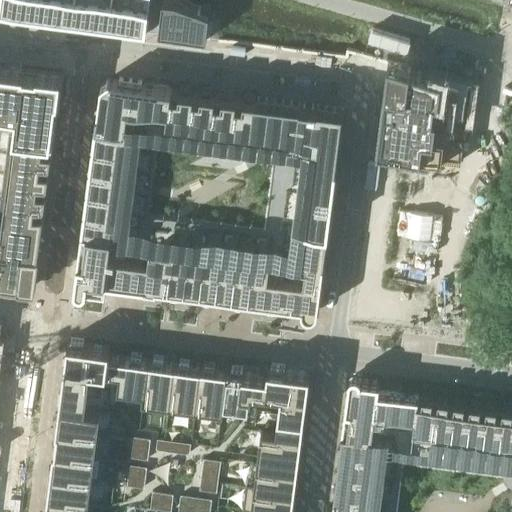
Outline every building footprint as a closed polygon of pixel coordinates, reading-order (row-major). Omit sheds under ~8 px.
[(0,0),(0,12),(17,15),(18,15),(22,15),(36,17),(37,0),(0,0)] [(37,0),(36,17),(49,18),(49,19),(53,19),(53,20),(55,20),(71,22),(72,22),(74,0),(37,0)] [(74,0),(72,22),(73,22),(89,24),(91,25),(91,24),(94,25),(94,24),(107,26),(108,26),(111,0),(74,0)] [(111,0),(108,26),(109,26),(122,28),(125,29),(127,29),(144,31),(144,32),(145,32),(149,0),(111,0)] [(162,0),(162,4),(158,33),(174,35),(176,35),(206,39),(209,11),(201,8),(200,7),(198,7),(177,0),(162,0)] [(0,279),(36,284),(63,72),(0,63),(0,279)] [(449,171),(459,94),(376,70),(364,160),(449,171)] [(79,255),(78,257),(78,260),(74,286),(75,287),(75,288),(76,289),(77,289),(77,290),(78,290),(79,291),(80,291),(81,291),(82,291),(83,290),(84,290),(85,289),(86,289),(86,288),(87,287),(88,287),(89,288),(89,287),(93,288),(94,288),(96,288),(96,289),(97,289),(97,287),(101,288),(101,289),(102,289),(104,289),(104,290),(105,290),(105,288),(105,284),(106,284),(106,283),(105,283),(106,280),(145,285),(144,287),(167,290),(167,291),(168,292),(168,293),(169,294),(169,295),(170,296),(171,296),(172,297),(173,297),(174,297),(175,297),(176,297),(177,297),(178,297),(179,296),(180,296),(181,295),(182,294),(182,293),(183,292),(183,291),(183,290),(186,291),(189,291),(189,293),(199,294),(199,295),(200,296),(200,297),(201,298),(201,299),(202,300),(203,301),(204,301),(205,301),(206,301),(207,302),(208,302),(208,301),(209,301),(210,301),(211,300),(212,300),(213,299),(214,298),(214,297),(215,297),(215,296),(215,294),(221,295),(221,297),(231,298),(232,299),(232,300),(232,301),(233,302),(233,303),(234,304),(235,304),(236,305),(237,305),(238,306),(239,306),(240,306),(241,305),(242,305),(243,305),(244,304),(245,303),(246,303),(246,302),(247,301),(247,300),(247,299),(253,299),(253,301),(263,302),(263,303),(264,304),(264,305),(265,306),(265,307),(266,308),(267,308),(268,309),(269,309),(270,310),(271,310),(272,310),(273,310),(274,309),(275,309),(276,308),(277,308),(278,307),(279,306),(279,305),(279,304),(280,303),(284,303),(286,304),(285,305),(295,306),(302,307),(302,309),(303,310),(303,311),(304,312),(304,313),(305,313),(306,314),(307,314),(308,314),(309,315),(310,315),(312,314),(313,314),(314,314),(315,313),(315,312),(316,312),(317,311),(317,310),(318,309),(318,308),(318,307),(319,295),(320,288),(322,277),(324,262),(328,230),(331,207),(329,207),(330,203),(331,203),(332,192),(331,192),(332,188),(333,188),(336,165),(336,163),(338,149),(339,143),(339,141),(339,135),(339,134),(340,135),(340,133),(341,126),(341,125),(342,118),(342,116),(343,109),(343,110),(344,108),(342,108),(335,107),(333,106),(333,107),(327,106),(325,105),(325,106),(318,105),(317,104),(317,105),(314,105),(314,104),(312,104),(305,103),(303,103),(300,103),(300,102),(299,102),(299,103),(292,102),(292,101),(290,101),(290,102),(284,101),(284,100),(282,100),(275,100),(275,99),(274,99),(267,99),(267,98),(265,98),(259,97),(257,97),(256,97),(254,94),(245,93),(243,96),(234,94),(233,91),(223,90),(221,93),(213,92),(211,89),(202,87),(200,90),(192,89),(190,86),(181,84),(180,86),(178,87),(172,87),(172,86),(159,84),(159,85),(142,83),(142,80),(140,79),(132,78),(129,78),(122,77),(119,77),(119,80),(108,78),(101,84),(97,112),(95,124),(96,124),(94,138),(93,142),(91,159),(90,163),(88,181),(88,185),(85,202),(85,206),(83,223),(82,228),(81,237),(80,238),(81,238),(80,243),(80,246),(79,246),(79,247),(80,247),(79,251),(79,254),(78,254),(78,255),(79,255)] [(378,304),(420,305),(421,294),(378,293),(378,304)] [(15,336),(6,335),(4,350),(13,351),(15,336)] [(65,362),(65,365),(90,368),(90,369),(91,369),(105,371),(107,354),(108,354),(109,346),(83,343),(83,339),(71,338),(70,341),(68,341),(66,354),(65,362)] [(107,354),(105,371),(119,373),(117,389),(127,390),(143,392),(145,392),(149,359),(141,358),(142,354),(131,352),(131,357),(108,354),(107,354)] [(143,392),(142,400),(168,403),(170,403),(175,363),(163,361),(164,356),(154,355),(153,360),(149,359),(145,392),(143,392)] [(168,403),(168,407),(194,411),(196,411),(197,407),(196,407),(201,366),(189,365),(189,360),(180,358),(179,363),(175,363),(170,403),(168,403)] [(201,366),(196,407),(197,407),(223,410),(224,402),(222,402),(227,369),(214,368),(215,363),(214,363),(204,362),(204,366),(201,366)] [(269,375),(266,392),(281,394),(281,392),(306,396),(307,392),(308,387),(310,372),(309,372),(285,369),(285,365),(271,363),(271,367),(268,367),(267,375),(269,375)] [(62,385),(59,405),(85,408),(85,406),(90,369),(90,368),(65,365),(63,379),(62,385)] [(227,369),(222,402),(224,402),(231,403),(249,406),(250,406),(252,390),(266,392),(269,375),(267,375),(242,371),(243,367),(232,365),(231,370),(227,369)] [(511,511),(511,402),(503,402),(502,406),(501,405),(497,405),(497,401),(487,400),(486,404),(485,403),(481,403),(481,399),(471,398),(470,401),(469,401),(465,401),(465,397),(455,396),(454,399),(453,399),(449,399),(449,395),(439,393),(438,397),(437,397),(433,397),(433,393),(423,391),(422,395),(419,395),(418,395),(385,391),(381,390),(378,390),(378,389),(379,389),(379,388),(378,388),(379,384),(379,383),(379,381),(377,381),(377,380),(376,380),(376,381),(372,380),(371,380),(369,380),(369,379),(368,379),(368,380),(363,379),(349,377),(347,396),(346,402),(345,401),(345,402),(346,402),(346,406),(345,406),(345,407),(345,410),(345,411),(344,415),(344,416),(344,419),(344,418),(343,419),(344,419),(343,424),(343,425),(342,431),(341,431),(341,433),(342,433),(342,435),(341,440),(341,442),(340,441),(340,443),(341,443),(340,451),(339,451),(339,453),(339,454),(338,462),(338,463),(337,463),(337,465),(338,465),(337,473),(336,473),(336,474),(337,475),(336,476),(336,483),(335,484),(334,486),(335,486),(334,494),(333,494),(333,496),(334,496),(334,497),(333,505),(333,506),(332,506),(331,511),(330,511),(511,511)] [(276,431),(276,432),(301,435),(304,414),(305,411),(305,407),(306,396),(281,392),(281,394),(278,414),(276,430),(276,431)] [(59,405),(56,427),(97,433),(100,408),(85,406),(85,408),(59,405)] [(55,437),(54,450),(94,455),(94,454),(97,433),(56,427),(56,430),(55,437)] [(257,462),(256,464),(297,469),(298,466),(299,456),(300,450),(301,436),(301,435),(276,432),(276,431),(269,430),(261,429),(257,455),(257,462)] [(133,436),(132,446),(140,447),(142,437),(134,436),(133,436)] [(142,437),(140,447),(149,448),(150,438),(142,437)] [(156,443),(156,449),(164,450),(165,439),(157,438),(156,443)] [(165,439),(164,450),(172,451),(174,440),(165,439)] [(174,440),(172,451),(181,452),(182,441),(174,440)] [(182,441),(181,452),(189,453),(189,452),(190,445),(191,442),(182,441)] [(132,446),(130,456),(139,458),(140,447),(132,446)] [(140,447),(139,458),(148,459),(149,448),(140,447)] [(52,460),(51,473),(91,478),(91,479),(99,480),(102,455),(94,454),(94,455),(54,450),(53,453),(52,460)] [(203,462),(202,468),(211,469),(212,459),(204,458),(203,462)] [(212,459),(211,469),(219,470),(221,460),(220,460),(214,459),(212,459)] [(130,464),(128,474),(137,475),(138,465),(130,464)] [(254,485),(253,486),(294,492),(295,484),(297,469),(256,464),(254,485)] [(138,465),(137,475),(145,476),(147,466),(138,465)] [(202,468),(201,478),(209,480),(211,469),(202,468)] [(211,469),(209,480),(218,481),(219,470),(211,469)] [(48,492),(48,495),(73,499),(73,500),(88,502),(91,479),(91,478),(51,473),(50,476),(48,492)] [(128,474),(127,485),(133,485),(135,486),(137,475),(128,474)] [(137,475),(135,486),(143,487),(144,487),(145,476),(137,475)] [(201,478),(199,489),(208,490),(209,480),(201,478)] [(209,480),(208,490),(216,491),(217,489),(218,481),(209,480)] [(244,500),(243,509),(250,510),(251,509),(271,511),(291,511),(292,511),(292,507),(294,492),(253,486),(254,485),(246,484),(244,500)] [(152,494),(151,499),(161,500),(163,492),(152,490),(152,494)] [(163,492),(161,500),(172,502),(173,493),(163,492)] [(180,494),(179,502),(190,504),(191,495),(180,494)] [(45,511),(71,511),(72,510),(72,508),(73,502),(73,500),(73,499),(48,495),(46,509),(45,511)] [(191,495),(190,504),(200,505),(201,497),(191,495)] [(201,497),(200,505),(209,506),(211,498),(201,497)] [(151,499),(150,507),(160,509),(161,500),(151,499)] [(161,500),(160,509),(171,510),(172,502),(161,500)] [(179,502),(178,511),(186,511),(188,511),(190,504),(179,502)]
